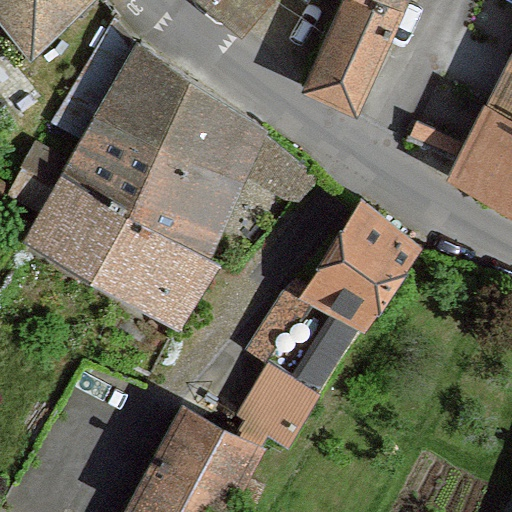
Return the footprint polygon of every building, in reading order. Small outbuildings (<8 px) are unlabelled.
[(0,0),(37,43),(79,0),(0,0)] [(263,0),(213,0),(243,27),(263,0)] [(379,0),(345,0),(307,90),(353,109),(400,9),(379,0)] [(379,0),(400,9),(403,0),(379,0)] [(271,133),(145,41),(69,172),(217,255),(271,133)] [(511,64),(454,177),(511,206),(511,64)] [(69,172),(30,239),(182,324),(223,258),(217,255),(69,172)] [(367,201),(314,285),(371,318),(422,242),(367,201)] [(323,390),(272,360),(241,412),(249,417),(242,428),(263,440),(269,431),(291,444),(323,390)] [(187,400),(136,500),(158,511),(233,511),(269,443),(263,440),(242,428),(187,400)] [(158,511),(136,500),(129,511),(158,511)]
